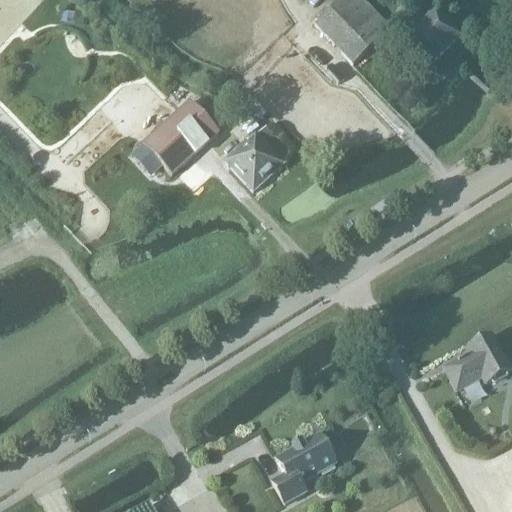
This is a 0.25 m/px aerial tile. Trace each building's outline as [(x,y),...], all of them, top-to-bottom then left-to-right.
[(5,0),(0,6),(0,30),(28,0),(5,0)] [(352,68),(390,32),(359,0),(341,0),(314,27),(352,68)] [(430,67),(460,38),(435,11),(404,40),(430,67)] [(142,147),(159,166),(171,179),(219,135),(190,104),(142,147)] [(266,129),(257,138),(248,146),(246,144),(224,165),(253,195),(293,158),(266,129)] [(155,198),(125,162),(106,177),(136,214),(155,198)] [(485,387),(510,374),(490,339),(466,352),(469,358),(443,372),(456,395),(481,380),(485,387)] [(276,463),(284,478),(272,485),(284,508),(305,496),(300,487),(335,468),(329,457),(329,456),(329,451),(328,447),(325,443),(321,441),(320,441),(319,439),(302,448),(301,446),(291,452),(292,454),(276,463)]
